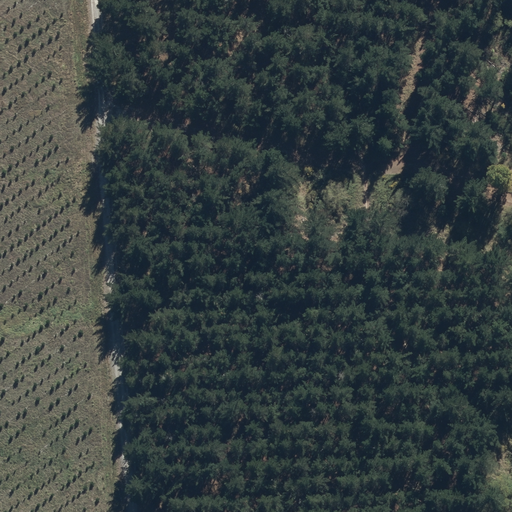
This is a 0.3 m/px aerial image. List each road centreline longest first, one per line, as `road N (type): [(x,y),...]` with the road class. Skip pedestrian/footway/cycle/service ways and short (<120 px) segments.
road 1 (track): [(136,511),(100,105)]
road 2 (track): [(365,158),(428,157),(451,0)]
